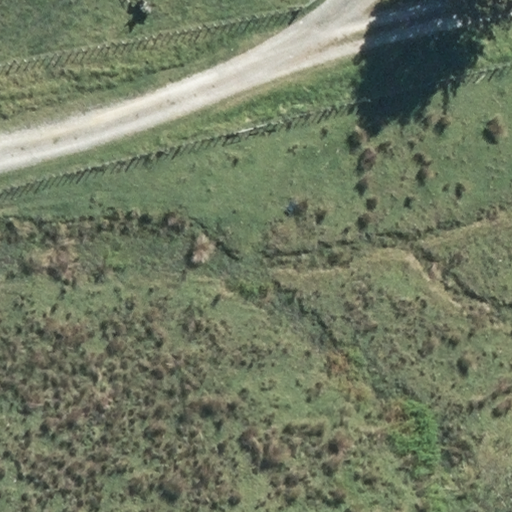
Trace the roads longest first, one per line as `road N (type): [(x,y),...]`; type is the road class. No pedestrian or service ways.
road 1 (track): [(446,0),(182,95)]
road 2 (unclassified): [(0,149),(182,95)]
